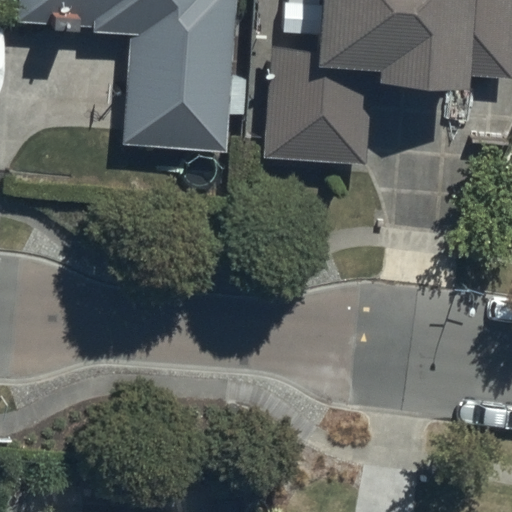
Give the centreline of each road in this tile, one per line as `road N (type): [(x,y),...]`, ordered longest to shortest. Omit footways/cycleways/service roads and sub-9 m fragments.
road 1 (tertiary): [(511,369),(176,332)]
road 2 (tertiary): [(0,322),(176,332)]
